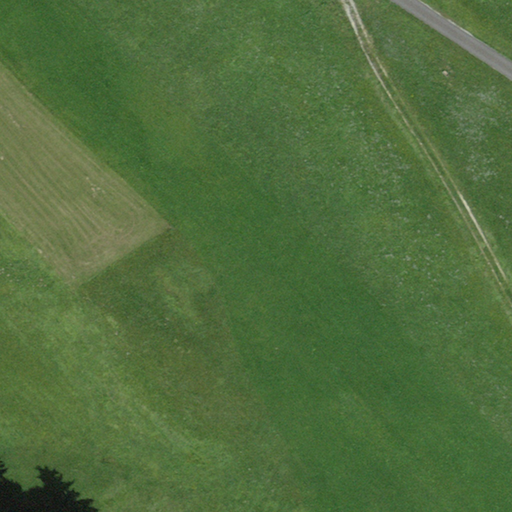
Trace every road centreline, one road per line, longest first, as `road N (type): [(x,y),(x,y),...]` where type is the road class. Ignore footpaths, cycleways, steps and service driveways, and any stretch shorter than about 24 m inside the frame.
road 1 (track): [(511,285),(347,0)]
road 2 (unclassified): [(390,0),(511,80)]
